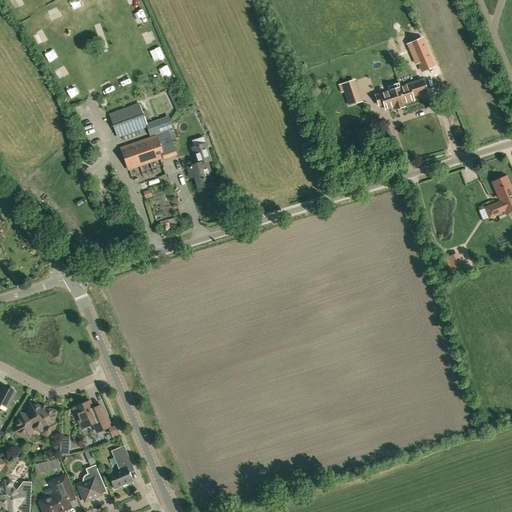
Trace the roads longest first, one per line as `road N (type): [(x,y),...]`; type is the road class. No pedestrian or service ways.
road 1 (unclassified): [(71,280),(511,138)]
road 2 (tertiary): [(164,493),(110,370)]
road 3 (residential): [(110,370),(59,394),(0,365)]
